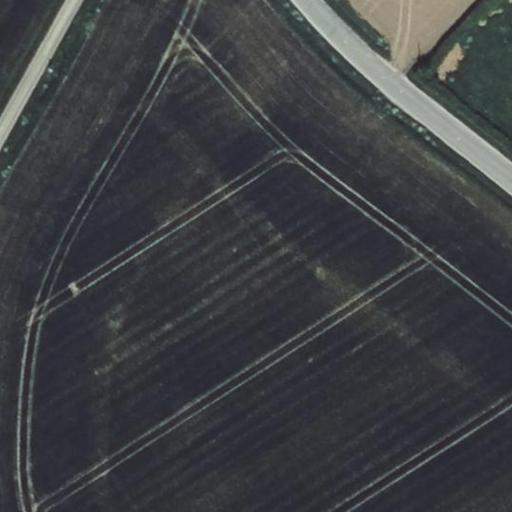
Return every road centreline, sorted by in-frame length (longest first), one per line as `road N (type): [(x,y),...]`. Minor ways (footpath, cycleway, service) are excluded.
road 1 (tertiary): [(305,0),(367,62),(511,177)]
road 2 (unclassified): [(0,136),(74,0)]
